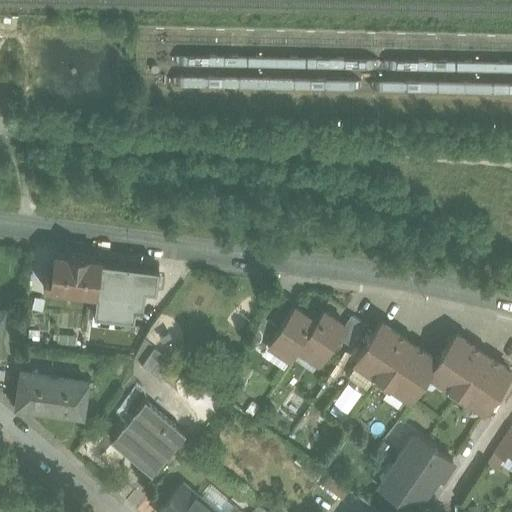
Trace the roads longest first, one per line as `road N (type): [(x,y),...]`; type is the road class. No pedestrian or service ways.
road 1 (residential): [(0,229),(384,277),(511,303)]
road 2 (residential): [(113,511),(0,416)]
